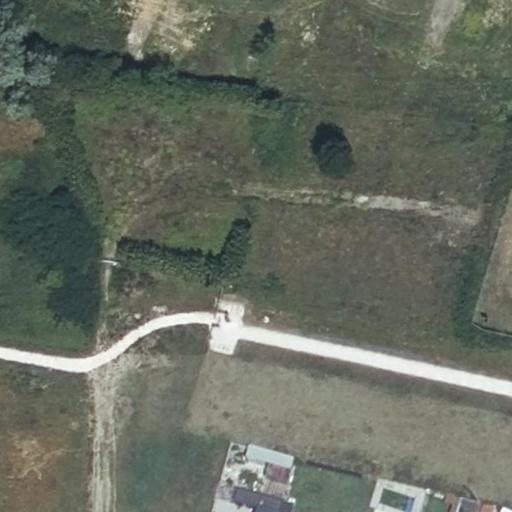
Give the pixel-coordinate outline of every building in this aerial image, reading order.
[(268,0),(263,14),(279,19),(286,1),(281,0),(268,0)] [(304,0),(292,39),(313,45),(326,0),(304,0)] [(490,2),(485,0),(478,0),(476,7),(463,2),(452,35),(475,46),(476,45),(484,48),(486,42),(478,39),(488,12),(487,11),(490,2)] [(170,8),(159,39),(192,51),(203,20),(192,17),(195,9),(183,5),(180,12),(170,8)] [(16,51),(13,60),(26,64),(29,51),(41,55),(47,32),(18,24),(15,35),(18,36),(14,51),(16,51)] [(447,93),(443,117),(475,121),(486,122),(488,114),(477,112),(479,97),(447,93)] [(188,453),(186,467),(231,476),(234,462),(188,453)]
